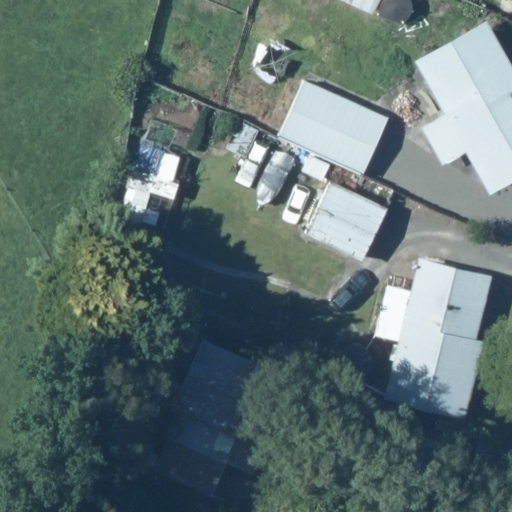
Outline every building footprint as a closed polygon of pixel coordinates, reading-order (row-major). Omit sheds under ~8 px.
[(349,0),(404,25),(415,0),(349,0)] [(511,62),(485,12),(410,52),(425,81),(414,87),(430,118),(422,123),(443,161),(465,149),(489,192),(511,179),(511,62)] [(391,114),(301,72),(273,132),(364,173),(391,114)] [(189,152),(135,139),(112,234),(167,247),(189,152)] [(328,176),(303,226),(364,256),(388,206),(328,176)] [(415,286),(388,281),(378,334),(400,339),(388,405),(469,421),(485,338),(477,337),(489,274),(420,261),(415,286)] [(189,330),(134,462),(215,496),(227,465),(257,478),(278,428),(246,415),(268,363),(189,330)]
